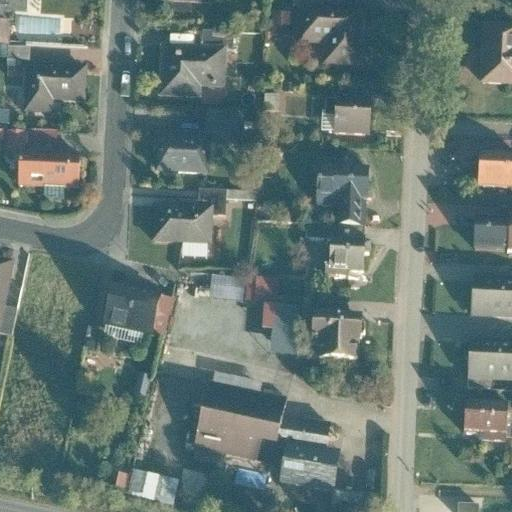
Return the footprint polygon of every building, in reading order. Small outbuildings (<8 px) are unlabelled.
[(0,0),(0,9),(9,9),(9,0),(0,0)] [(213,0),(163,0),(164,7),(213,9),(213,0)] [(294,0),(294,9),(320,10),(319,0),(294,0)] [(365,11),(320,10),(294,9),(293,47),(324,48),(324,69),(363,70),(365,11)] [(293,37),(293,22),(276,22),(276,37),(293,37)] [(9,26),(0,25),(0,47),(8,48),(9,26)] [(511,28),(481,27),(478,89),(511,90),(511,28)] [(227,50),(227,56),(234,56),(234,36),(202,36),(202,50),(227,50)] [(8,48),(0,47),(0,61),(7,62),(7,65),(26,66),(29,66),(30,50),(8,50),(8,48)] [(227,50),(202,50),(160,49),(159,103),(201,104),(202,95),(226,95),(227,56),(227,50)] [(29,66),(26,66),(24,118),(56,119),(57,106),(85,107),(87,67),(29,66)] [(374,106),(323,106),(323,137),(374,137),(374,106)] [(211,138),(211,151),(240,151),(240,117),(206,116),(206,138),(211,138)] [(25,136),(5,135),(4,147),(4,152),(24,153),(25,136)] [(211,138),(206,138),(157,137),(157,179),(210,180),(211,151),(211,138)] [(83,159),(21,156),(20,192),(82,194),(83,159)] [(511,160),(478,159),(476,191),(511,192),(511,160)] [(334,172),(319,171),(319,212),(334,212),(334,229),(364,229),(365,208),(368,208),(369,172),(354,172),(354,167),(334,167),(334,172)] [(214,208),(214,223),(229,223),(228,196),(198,196),(198,208),(214,208)] [(214,208),(198,208),(153,208),(154,250),(214,249),(214,223),(214,208)] [(478,222),(477,254),(507,255),(507,257),(511,257),(511,220),(509,220),(509,223),(478,222)] [(330,243),(364,243),(364,229),(334,229),(305,228),(305,243),(330,243)] [(364,243),(330,243),(330,277),(368,277),(369,244),(364,243)] [(13,267),(0,263),(0,330),(4,312),(13,267)] [(244,284),(211,280),(209,303),(241,307),(244,284)] [(244,302),(277,305),(278,283),(246,280),(244,302)] [(511,283),(471,282),(470,322),(511,322),(511,283)] [(160,302),(114,293),(106,334),(152,343),(160,302)] [(305,312),(263,310),(262,335),(273,336),(272,361),(303,363),(305,312)] [(16,314),(4,312),(0,330),(0,339),(10,341),(16,314)] [(369,320),(315,320),(316,354),(321,354),(321,372),(363,372),(363,354),(369,354),(369,320)] [(511,345),(468,344),(467,387),(511,387),(511,345)] [(286,403),(206,387),(193,454),(273,469),(277,451),(283,420),(286,403)] [(510,408),(463,407),(462,436),(509,438),(510,408)] [(287,451),(325,458),(330,429),(283,420),(277,451),(286,453),(287,451)] [(325,458),(287,451),(286,453),(279,491),(330,501),(338,461),(325,458)] [(177,486),(132,476),(126,501),(172,511),(177,486)] [(128,481),(118,478),(114,493),(124,496),(128,481)]
